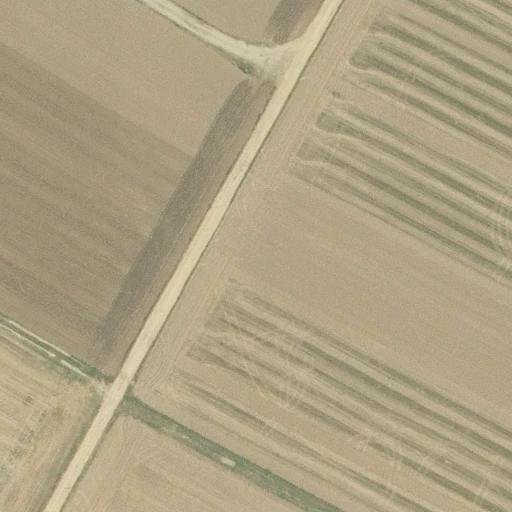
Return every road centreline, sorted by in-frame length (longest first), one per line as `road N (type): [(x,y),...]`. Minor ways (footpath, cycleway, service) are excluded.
road 1 (track): [(51,511),(338,0)]
road 2 (track): [(0,326),(321,511)]
road 3 (track): [(291,81),(152,0)]
